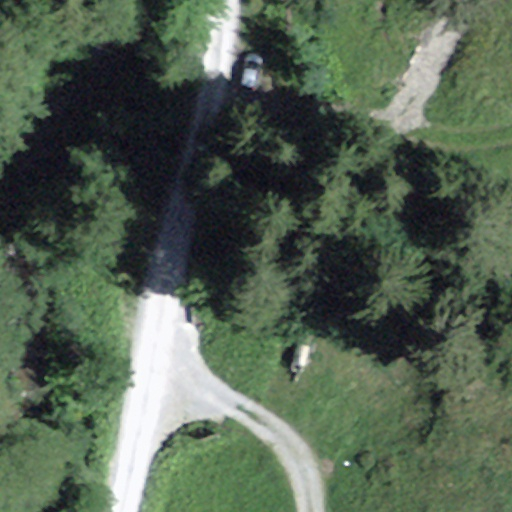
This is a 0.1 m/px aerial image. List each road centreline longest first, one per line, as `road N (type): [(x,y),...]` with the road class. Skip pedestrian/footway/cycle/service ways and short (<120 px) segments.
road 1 (unclassified): [(223,0),(218,76),(152,382),(115,511)]
road 2 (track): [(152,382),(200,386),(248,404),(291,444),(308,511)]
